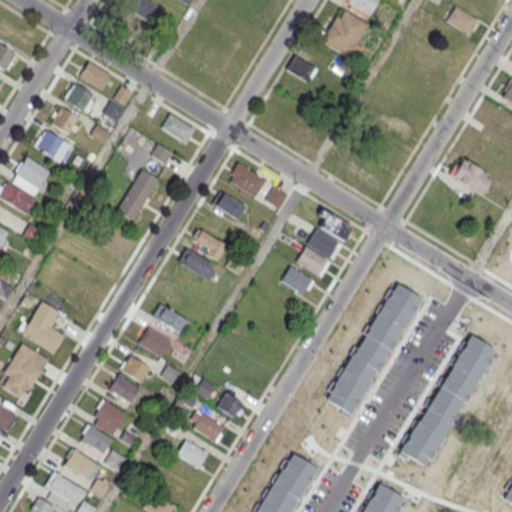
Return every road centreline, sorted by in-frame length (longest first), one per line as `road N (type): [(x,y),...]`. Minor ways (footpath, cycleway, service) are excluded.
road 1 (residential): [(0,497),(306,0)]
road 2 (residential): [(23,0),(383,226)]
road 3 (residential): [(383,226),(209,511)]
road 4 (residential): [(511,17),(383,226)]
road 5 (residential): [(85,0),(0,138)]
